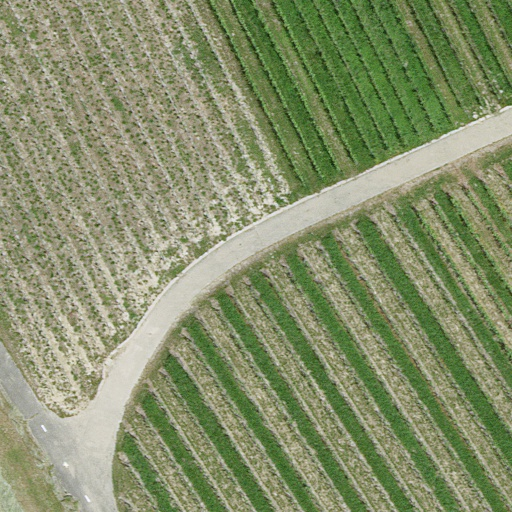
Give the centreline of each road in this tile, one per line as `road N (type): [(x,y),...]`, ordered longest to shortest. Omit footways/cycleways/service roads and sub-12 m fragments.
road 1 (track): [(67,467),(151,332),(224,259),(312,210),(511,121)]
road 2 (track): [(96,511),(0,361)]
